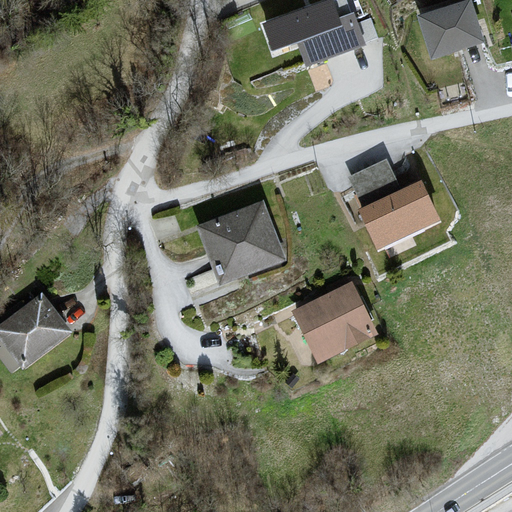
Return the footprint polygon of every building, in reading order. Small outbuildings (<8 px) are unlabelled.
[(341,0),(329,0),(258,28),(271,63),(353,31),(341,0)] [(481,40),(469,2),(420,17),(433,55),(481,40)] [(422,184),(360,211),(378,253),(440,226),(422,184)] [(259,207),(194,233),(219,295),(284,269),(259,207)] [(349,290),(286,319),(311,373),(374,344),(349,290)] [(69,339),(38,299),(0,327),(0,347),(21,376),(69,339)] [(0,421),(0,440),(9,436),(0,421)]
